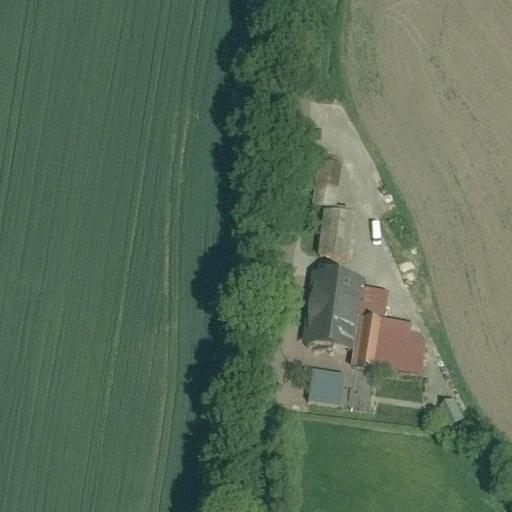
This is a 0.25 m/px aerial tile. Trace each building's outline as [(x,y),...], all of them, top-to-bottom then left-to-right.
[(342,165),(319,162),(314,205),(336,208),(342,165)] [(352,218),(326,214),(320,259),(347,263),(352,218)] [(361,284),(314,278),(306,348),(352,353),(357,318),(360,292),(361,284)] [(360,292),(357,318),(387,322),(390,296),(360,292)] [(380,326),(361,323),(355,368),(374,370),(380,326)] [(374,371),(421,377),(427,332),(380,326),(374,370),(374,371)] [(337,408),(339,375),(305,372),(302,405),(337,408)]
